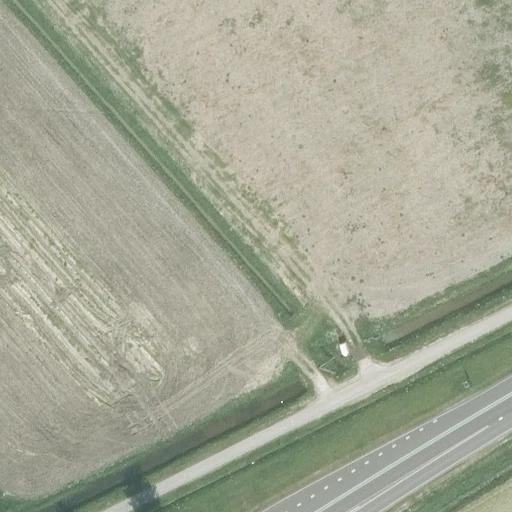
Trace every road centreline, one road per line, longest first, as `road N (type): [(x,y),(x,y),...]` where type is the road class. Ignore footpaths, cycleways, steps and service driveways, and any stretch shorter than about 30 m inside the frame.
road 1 (unclassified): [(118,511),(511,313)]
road 2 (trunk): [(324,511),(511,394)]
road 3 (trunk): [(370,511),(488,434),(511,395)]
